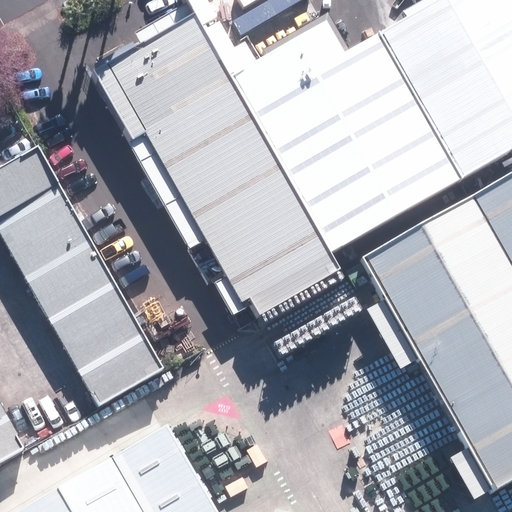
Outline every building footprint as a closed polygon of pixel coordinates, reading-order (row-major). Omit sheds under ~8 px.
[(511,158),(511,0),(451,0),(380,38),(461,186),(511,158)] [(325,259),(461,186),(380,38),(364,9),(228,82),(325,259)] [(234,341),(339,284),(325,259),(228,82),(198,27),(93,85),(234,341)] [(511,184),(364,267),(492,495),(511,483),(511,184)] [(0,228),(0,243),(96,420),(169,381),(66,192),(0,228)] [(0,487),(28,472),(0,420),(0,487)] [(206,511),(165,438),(33,511),(206,511)]
